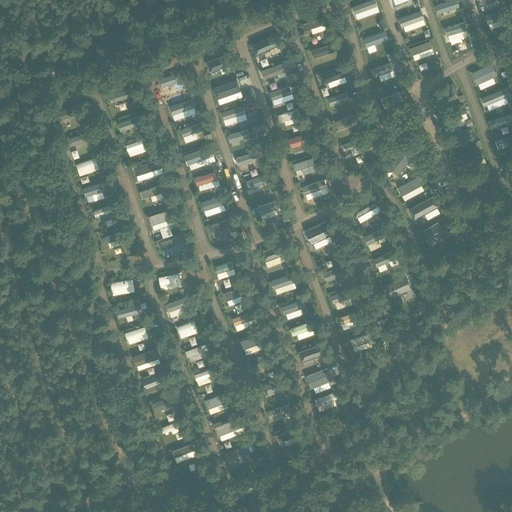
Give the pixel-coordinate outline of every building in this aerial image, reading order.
[(374,0),(370,0),(352,7),(354,14),(355,14),(377,6),(374,0)] [(456,0),(452,0),(435,6),(438,14),(459,7),(456,0)] [(505,10),(485,17),(488,25),(489,25),(506,19),(508,18),(505,10)] [(421,11),(398,19),(401,27),(403,26),(423,19),(424,19),(421,11)] [(300,23),(302,30),(314,26),(312,20),(300,23)] [(465,22),(444,28),(446,36),(448,36),(466,30),(467,30),(465,22)] [(384,31),(363,39),(366,47),(367,47),(374,44),(387,39),(384,31)] [(277,34),(251,45),(256,55),(282,44),(277,34)] [(430,41),(409,48),(412,55),(413,55),(432,48),(430,41)] [(331,44),(310,50),(313,58),(334,52),(331,44)] [(288,50),(282,52),(284,59),(290,57),(288,50)] [(232,52),(206,62),(210,72),(236,62),(232,52)] [(395,61),(371,70),(374,77),(379,76),(393,70),(398,68),(395,61)] [(440,61),(433,64),(435,70),(442,67),(440,61)] [(283,63),(261,70),(264,79),(286,71),(283,63)] [(491,64),(471,73),(477,85),(478,84),(480,89),(495,83),(492,78),(497,76),(491,64)] [(345,65),(319,74),(322,84),(328,82),(329,87),(346,82),(344,76),(349,75),(345,65)] [(241,67),(235,69),(237,76),(243,74),(241,67)] [(185,79),(183,72),(160,79),(162,87),(185,79)] [(236,79),(213,88),(217,99),(240,91),(236,79)] [(353,79),(346,81),(348,87),(355,85),(353,79)] [(452,83),(436,94),(441,102),(457,91),(452,83)] [(289,86),(270,93),(272,100),(292,94),(289,86)] [(130,88),(109,95),(111,103),(132,96),(130,88)] [(506,88),(481,98),(484,106),(488,105),(506,97),(509,96),(506,88)] [(347,92),(328,98),(330,106),(350,99),(347,92)] [(399,92),(381,99),(383,105),(401,98),(399,92)] [(191,100),(170,107),(174,120),(195,113),(191,100)] [(80,105),(57,112),(60,120),(83,113),(80,105)] [(464,105),(438,116),(441,123),(443,122),(445,127),(467,118),(465,113),(466,112),(464,105)] [(243,106),(221,112),(225,126),(247,119),(243,106)] [(298,109),(278,115),(280,122),(284,121),(300,116),(298,109)] [(205,111),(198,113),(200,119),(207,117),(205,111)] [(511,113),(488,120),(491,128),(511,121),(511,113)] [(356,114),(335,121),(338,130),(359,122),(356,114)] [(140,116),(118,123),(120,131),(143,124),(140,116)] [(471,119),(465,121),(467,127),(473,125),(471,119)] [(153,122),(146,124),(148,130),(155,128),(153,122)] [(201,123),(181,130),(185,143),(197,139),(195,133),(203,130),(201,123)] [(248,129),(228,135),(230,142),(250,137),(248,129)] [(469,129),(447,138),(450,147),(473,137),(469,129)] [(88,132),(66,139),(69,147),(90,140),(88,132)] [(304,134),(284,140),(286,148),(292,147),(294,152),(302,150),(301,145),(306,143),(304,134)] [(511,135),(495,141),(498,149),(509,145),(511,144),(511,135)] [(361,138),(344,144),(347,151),(351,150),(364,145),(361,138)] [(145,139),(126,145),(128,151),(144,146),(146,145),(145,139)] [(210,146),(184,156),(187,165),(189,164),(191,170),(215,161),(213,155),(210,146)] [(402,146),(386,167),(397,176),(413,155),(402,146)] [(481,149),(456,159),(459,168),(473,162),(475,167),(485,162),(484,158),(481,149)] [(255,152),(236,158),(238,166),(239,166),(257,160),(258,160),(255,152)] [(314,157),(293,164),(295,170),(301,168),(303,174),(317,170),(314,157)] [(94,158),(76,165),(78,171),(96,164),(94,158)] [(160,159),(133,168),(136,175),(138,181),(165,172),(163,167),(160,159)] [(511,159),(503,163),(506,171),(511,168),(511,159)] [(218,161),(211,164),(214,170),(220,168),(218,161)] [(423,161),(417,163),(419,170),(426,167),(423,161)] [(217,171),(194,177),(197,186),(198,185),(218,180),(219,179),(217,171)] [(269,172),(246,182),(249,190),(272,180),(269,172)] [(486,172),(465,181),(469,189),(489,181),(486,172)] [(417,177),(397,188),(401,196),(402,196),(404,200),(424,190),(421,185),(417,177)] [(324,180),(301,187),(304,195),(306,194),(326,188),(327,187),(324,180)] [(106,181),(83,188),(85,197),(86,196),(102,192),(108,190),(106,181)] [(161,185),(140,192),(142,199),(150,196),(152,201),(163,197),(161,193),(163,192),(161,185)] [(224,195),(201,202),(204,210),(206,216),(225,210),(223,204),(227,203),(224,195)] [(374,196),(350,210),(355,218),(357,217),(360,223),(381,211),(378,205),(379,204),(374,196)] [(433,197),(410,209),(414,219),(424,213),(427,219),(440,213),(436,207),(437,206),(433,197)] [(276,200),(255,208),(258,215),(261,215),(276,209),(279,208),(276,200)] [(111,206),(93,211),(95,217),(97,216),(98,221),(114,217),(112,211),(111,206)] [(170,209),(148,216),(151,225),(152,225),(154,230),(175,223),(173,218),(170,209)] [(385,212),(379,215),(383,222),(389,219),(385,212)] [(232,218),(209,225),(213,237),(236,230),(232,218)] [(325,221),(305,231),(311,244),(313,243),(329,236),(332,234),(325,221)] [(438,221),(421,232),(430,246),(447,236),(438,221)] [(384,227),(363,237),(367,245),(368,244),(383,237),(387,235),(384,227)] [(118,232),(102,238),(104,244),(108,243),(110,248),(121,244),(119,239),(120,238),(118,232)] [(180,236),(160,242),(162,250),(163,254),(180,249),(179,244),(182,243),(180,236)] [(340,238),(335,241),(338,247),(344,244),(340,238)] [(285,243),(260,252),(264,262),(265,261),(288,253),(285,243)] [(394,250),(373,259),(377,267),(378,266),(385,263),(389,262),(391,267),(399,264),(396,258),(397,258),(394,250)] [(231,262),(215,267),(217,274),(233,269),(231,262)] [(408,263),(403,265),(406,272),(411,270),(408,263)] [(345,265),(323,273),(326,281),(348,273),(345,265)] [(178,273),(158,277),(160,284),(180,281),(178,273)] [(293,273),(270,281),(273,289),(275,288),(294,282),(296,281),(293,273)] [(249,275),(242,278),(244,284),(251,281),(249,275)] [(405,276),(386,285),(391,297),(410,288),(405,276)] [(132,279),(110,283),(111,290),(112,290),(133,286),(132,279)] [(242,286),(223,293),(226,301),(231,299),(244,294),(245,294),(242,286)] [(352,288),(331,296),(333,303),(335,302),(350,297),(355,296),(352,288)] [(420,288),(414,290),(417,296),(422,294),(420,288)] [(186,297),(166,305),(168,312),(169,312),(182,307),(189,304),(186,297)] [(302,299),(281,306),(284,314),(286,314),(301,308),(305,307),(302,299)] [(138,305),(116,310),(118,318),(140,312),(138,305)] [(205,307),(200,309),(202,315),(208,312),(205,307)] [(313,309),(306,311),(308,317),(315,315),(313,309)] [(253,311),(232,319),(234,326),(235,325),(255,318),(256,318),(253,311)] [(357,312),(339,317),(341,325),(359,319),(357,312)] [(176,325),(179,338),(195,333),(192,321),(176,325)] [(310,321),(290,329),(292,336),(297,334),(312,329),(313,328),(310,321)] [(144,326),(125,332),(129,344),(148,338),(144,326)] [(262,333),(240,341),(243,349),(244,349),(260,343),(265,341),(262,333)] [(367,334),(351,340),(353,346),(370,341),(367,334)] [(322,343),(297,352),(301,362),(326,353),(322,343)] [(205,344),(185,351),(187,357),(188,357),(204,351),(207,350),(205,344)] [(383,344),(377,346),(379,352),(386,350),(383,344)] [(156,348),(132,356),(136,366),(137,366),(158,358),(159,358),(156,348)] [(268,358),(250,364),(252,370),(270,364),(268,358)] [(327,368),(305,377),(310,389),(313,388),(328,382),(332,380),(327,368)] [(211,369),(194,375),(196,381),(197,381),(210,376),(213,375),(211,369)] [(163,373),(142,381),(145,388),(165,381),(163,373)] [(279,381),(258,387),(260,395),(281,389),(279,381)] [(335,392),(314,400),(317,406),(334,400),(337,398),(335,392)] [(226,393),(205,401),(208,409),(229,401),(226,393)] [(177,394),(152,403),(156,412),(180,403),(177,394)] [(286,404),(267,412),(269,419),(289,411),(286,404)] [(239,417),(215,426),(218,435),(219,435),(241,426),(242,426),(239,417)] [(178,421),(162,427),(164,433),(180,427),(178,421)] [(295,428),(276,436),(278,442),(284,440),(295,436),(297,435),(295,428)] [(311,436),(304,439),(306,445),(314,443),(311,436)] [(192,443),(171,451),(174,458),(174,457),(194,450),(195,450),(192,443)] [(244,445),(226,453),(232,467),(250,460),(244,445)] [(209,464),(202,466),(204,474),(212,471),(209,464)]
